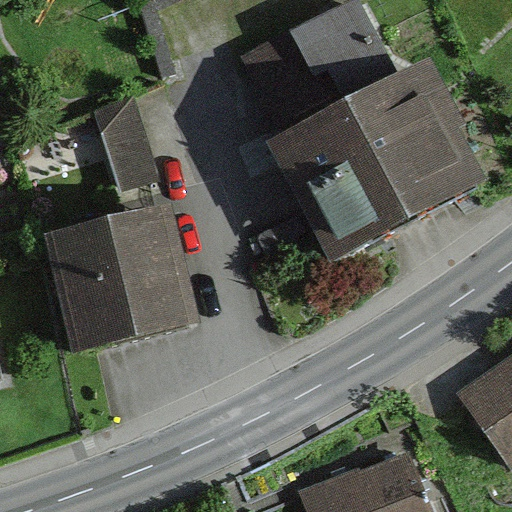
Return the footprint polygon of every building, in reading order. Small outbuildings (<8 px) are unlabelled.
[(355,2),(237,59),(277,141),(395,84),(355,2)] [(277,141),(254,154),(317,280),(482,198),(420,72),(395,84),(277,141)] [(124,186),(161,175),(137,94),(100,105),(124,186)] [(164,217),(37,247),(65,365),(192,335),(164,217)] [(511,361),(451,403),(507,486),(511,482),(511,361)] [(426,511),(408,460),(298,499),(303,511),(426,511)]
